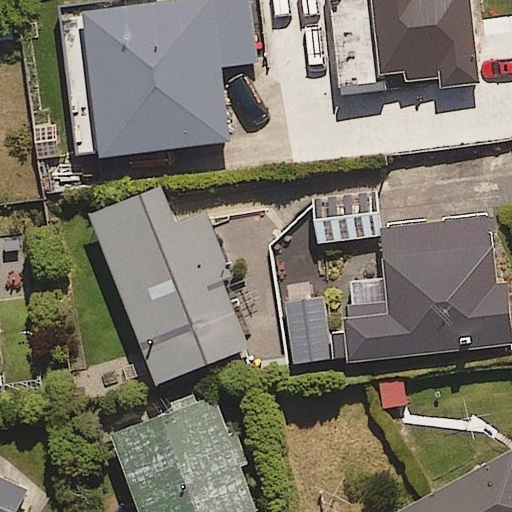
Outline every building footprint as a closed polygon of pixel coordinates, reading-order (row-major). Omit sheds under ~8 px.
[(265,66),(255,0),(224,0),(73,21),(93,169),(240,149),(229,71),(265,66)] [(394,90),(384,0),(347,0),(342,1),(352,94),(394,90)] [(384,0),(394,90),(448,84),(449,96),(486,92),(476,0),(384,0)] [(332,52),(330,9),(305,10),(307,53),(332,52)] [(511,69),(494,70),(495,96),(511,95),(511,69)] [(186,231),(172,194),(104,220),(168,391),(262,356),(211,221),(186,231)] [(388,240),(382,195),(320,203),(325,248),(388,240)] [(496,220),(391,232),(397,284),(356,289),(365,370),(511,352),(511,288),(504,290),(496,220)] [(0,296),(26,294),(19,235),(0,237),(0,394),(8,393),(0,320),(0,296)] [(338,364),(330,304),(294,308),(302,369),(338,364)] [(260,511),(224,408),(125,443),(149,511),(260,511)] [(511,511),(511,459),(420,511),(511,511)] [(0,511),(33,511),(40,498),(0,479),(0,511)]
